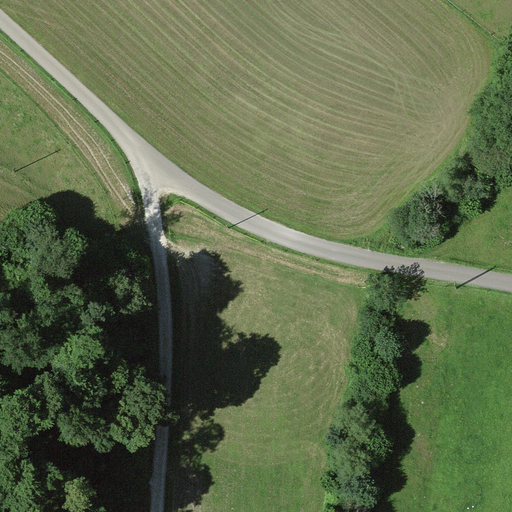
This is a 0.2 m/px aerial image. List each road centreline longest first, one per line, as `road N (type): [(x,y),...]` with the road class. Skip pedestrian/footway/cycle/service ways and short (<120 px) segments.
road 1 (residential): [(0,21),(193,189),(266,230),(351,258),(511,283)]
road 2 (track): [(159,511),(168,358),(143,146)]
